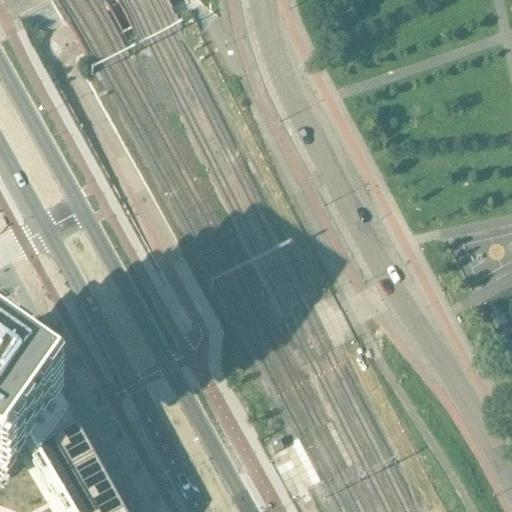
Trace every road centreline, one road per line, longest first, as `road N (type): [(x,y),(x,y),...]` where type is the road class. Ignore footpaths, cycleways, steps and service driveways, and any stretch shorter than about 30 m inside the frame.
road 1 (unclassified): [(510,475),(393,290),(292,100),(270,42)]
road 2 (secondary): [(247,511),(80,210)]
road 3 (secondary): [(46,229),(194,511)]
road 4 (secondary): [(80,210),(0,62)]
